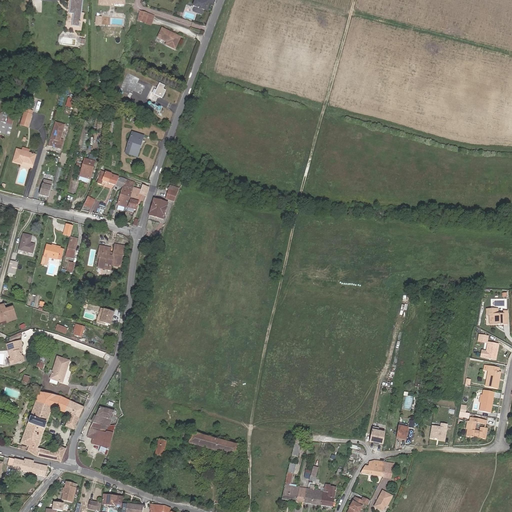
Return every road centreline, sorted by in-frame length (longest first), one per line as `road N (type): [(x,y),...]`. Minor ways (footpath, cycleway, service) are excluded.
road 1 (track): [(351,0),(289,247),(244,511)]
road 2 (tertiary): [(140,231),(118,350),(67,467)]
road 3 (tertiary): [(221,0),(140,231)]
road 4 (residential): [(140,231),(0,197)]
road 5 (residential): [(200,511),(67,467)]
